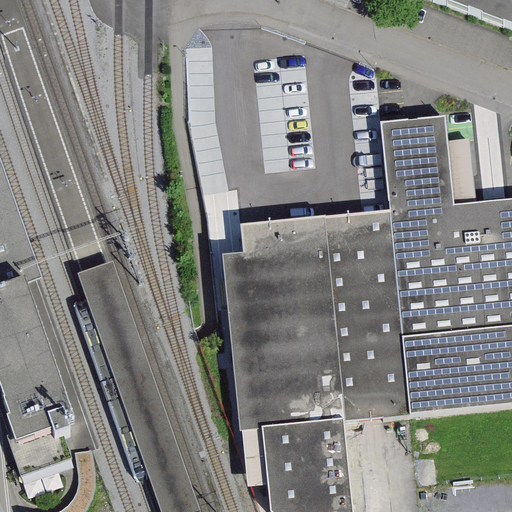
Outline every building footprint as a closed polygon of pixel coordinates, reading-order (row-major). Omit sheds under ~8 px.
[(511,0),(435,0),(511,28),(511,0)] [(376,412),(511,400),(511,203),(457,208),(450,124),(397,129),(404,210),(356,215),(248,224),(250,250),(229,251),(250,495),(271,493),(272,511),(354,511),(346,414),(376,412)] [(0,294),(43,279),(0,158),(0,294)] [(200,511),(113,263),(78,275),(161,511),(200,511)] [(76,434),(27,292),(0,301),(0,411),(16,457),(76,434)] [(91,453),(75,454),(79,483),(77,495),(72,503),(64,511),(62,511),(86,511),(87,511),(93,500),(95,490),(95,477),(91,453)]
